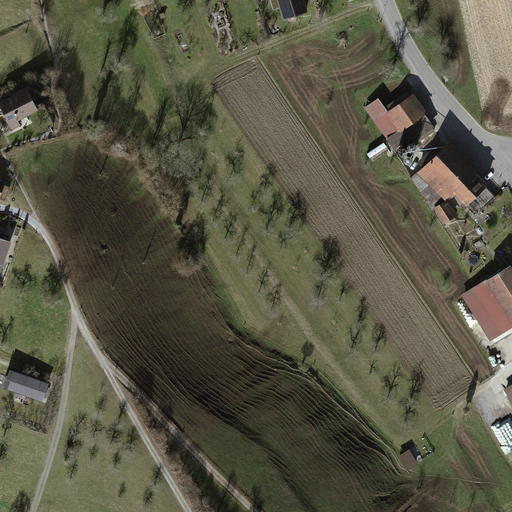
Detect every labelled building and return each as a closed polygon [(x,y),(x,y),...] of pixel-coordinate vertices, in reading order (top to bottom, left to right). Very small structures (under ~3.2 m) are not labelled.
[(307,13),(302,0),(278,0),(285,20),(307,13)] [(30,89),(0,102),(0,105),(13,131),(23,127),(20,121),(41,111),(30,89)] [(379,98),(365,107),(387,140),(428,113),(415,93),(388,111),(379,98)] [(480,168),(453,140),(419,173),(446,202),(457,191),(470,204),(489,186),(476,172),(480,168)] [(448,202),(436,209),(446,225),(458,217),(448,202)] [(13,242),(0,236),(0,271),(2,272),(13,242)] [(511,264),(463,296),(493,343),(511,330),(511,264)] [(53,383),(12,368),(5,387),(46,401),(53,383)] [(412,451),(399,457),(411,481),(424,474),(412,451)]
